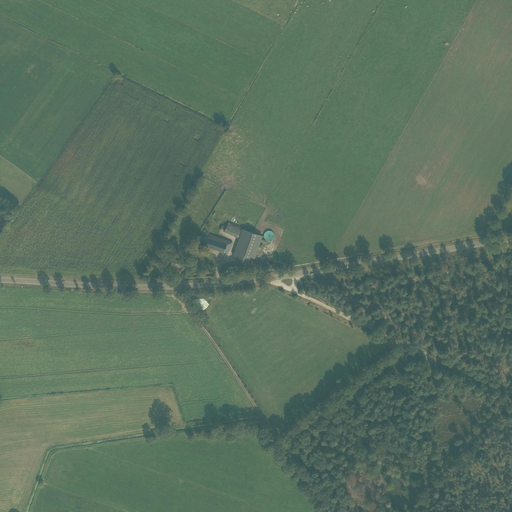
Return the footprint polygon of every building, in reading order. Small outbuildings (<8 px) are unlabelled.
[(18,199),(32,180),(16,169),(6,184),(15,190),(12,195),(18,199)] [(239,238),(233,256),(249,261),(250,256),(254,258),(262,236),(243,229),(228,222),(224,231),(239,238)] [(268,241),(269,241),(270,241),(271,240),(272,240),(273,239),(274,238),(274,237),(274,236),(274,235),(274,234),(273,233),(273,232),(272,232),(271,231),(270,231),(269,231),(268,231),(267,231),(266,231),(265,232),(265,233),(264,234),(264,235),(264,236),(264,237),(264,238),(265,239),(266,240),(267,241),(268,241)] [(228,254),(230,249),(232,242),(209,234),(208,238),(201,236),(198,243),(228,254)] [(182,260),(172,259),(171,265),(181,267),(182,260)]
